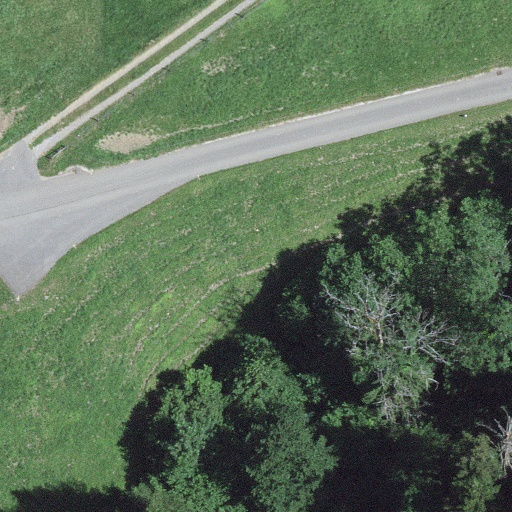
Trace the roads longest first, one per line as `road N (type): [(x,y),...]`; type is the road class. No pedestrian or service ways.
road 1 (track): [(511,85),(215,155),(0,218)]
road 2 (track): [(0,190),(42,139),(238,0)]
